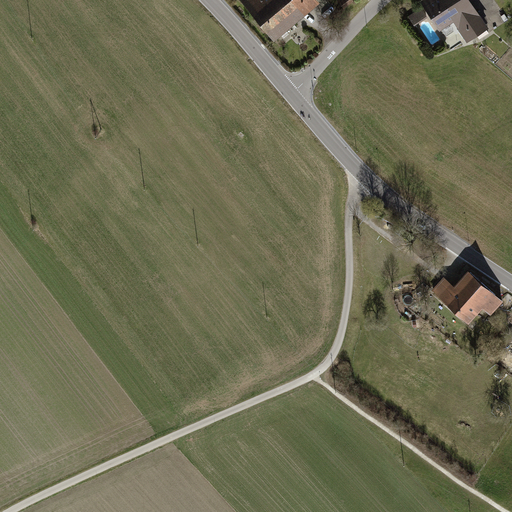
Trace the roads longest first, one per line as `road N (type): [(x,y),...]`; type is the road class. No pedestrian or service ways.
road 1 (track): [(360,173),(349,206),(346,308),(330,360),(313,376),(12,511)]
road 2 (unclassified): [(292,94),(360,173),(511,283)]
road 3 (residential): [(292,94),(380,0)]
road 4 (unclassified): [(209,0),(292,94)]
